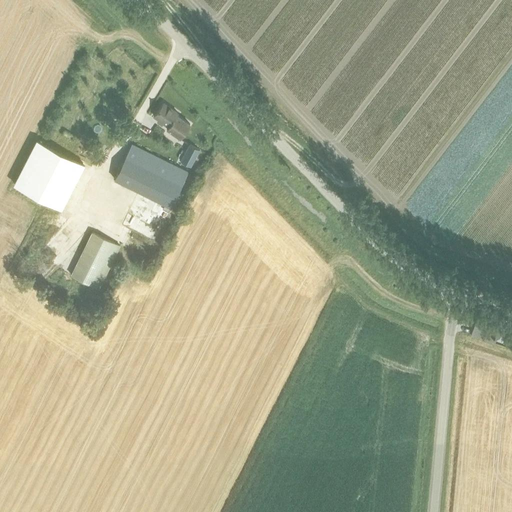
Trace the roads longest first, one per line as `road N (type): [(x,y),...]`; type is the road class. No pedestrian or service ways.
road 1 (unclassified): [(456,290),(386,253),(142,0)]
road 2 (unclassified): [(435,511),(456,290)]
